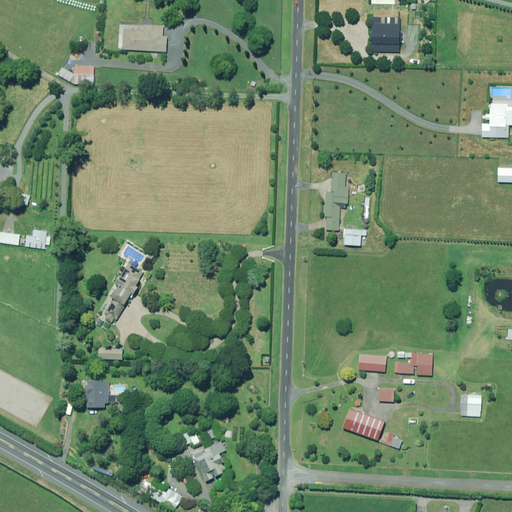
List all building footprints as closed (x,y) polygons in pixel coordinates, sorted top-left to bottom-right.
[(400,31),(401,17),(374,16),(373,51),(402,52),(403,31),(400,31)] [(165,36),(165,26),(143,25),(143,30),(125,29),(125,35),(124,35),(123,50),(169,52),(170,37),(165,36)] [(59,75),(75,85),(97,86),(97,67),(76,66),(76,74),(64,67),(59,75)] [(502,104),(492,103),(492,114),(487,114),(487,120),(492,120),(491,124),(484,123),(483,137),(510,138),(511,125),(511,107),(510,107),(510,104),(505,104),(502,104)] [(511,182),(511,168),(500,168),(500,182),(511,182)] [(328,217),(327,230),(341,231),(342,208),(350,208),(351,187),(348,187),(349,173),(334,173),(333,192),(328,191),(327,217),(328,217)] [(362,205),(362,214),(365,214),(365,218),(370,218),(371,202),(366,202),(365,205),(362,205)] [(346,232),(346,245),(363,246),(363,236),(368,236),(369,230),(346,229),(345,232),(346,232)] [(0,243),(47,249),(49,232),(42,231),(41,238),(0,232),(0,243)] [(116,320),(118,321),(135,292),(138,294),(144,284),(142,283),(147,273),(130,263),(124,274),(123,273),(117,282),(121,284),(117,290),(113,297),(116,298),(106,314),(108,315),(106,319),(114,324),(116,320)] [(397,362),(397,374),(419,375),(435,376),(436,354),(399,352),(399,357),(413,358),(413,363),(397,362)] [(388,357),(362,354),(361,370),(387,372),(388,357)] [(396,389),(382,389),(381,401),(395,402),(396,389)] [(483,396),(463,395),(462,416),(483,417),(483,396)] [(345,428),(380,440),(387,421),(352,409),(345,428)] [(216,437),(213,428),(208,430),(212,439),(216,437)] [(195,447),(202,443),(197,434),(190,437),(188,433),(177,438),(182,448),(193,442),(195,447)] [(222,454),(227,451),(223,442),(194,456),(208,483),(228,473),(223,464),(227,462),(222,454)] [(178,508),(185,496),(170,488),(168,492),(155,485),(151,493),(178,508)]
